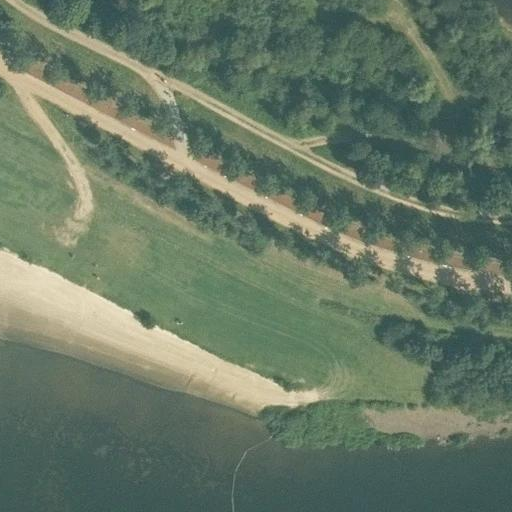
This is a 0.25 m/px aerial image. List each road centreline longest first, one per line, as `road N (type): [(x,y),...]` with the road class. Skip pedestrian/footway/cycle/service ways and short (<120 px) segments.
road 1 (track): [(511,282),(430,271),(330,241),(0,63)]
road 2 (track): [(153,76),(289,149),(428,208),(511,217)]
road 3 (track): [(182,161),(153,76),(11,0)]
road 4 (track): [(440,148),(447,116),(440,86),(405,24),(356,26),(313,16),(304,0)]
road 5 (track): [(511,165),(335,136),(289,149)]
road 6 (track): [(8,69),(90,207)]
